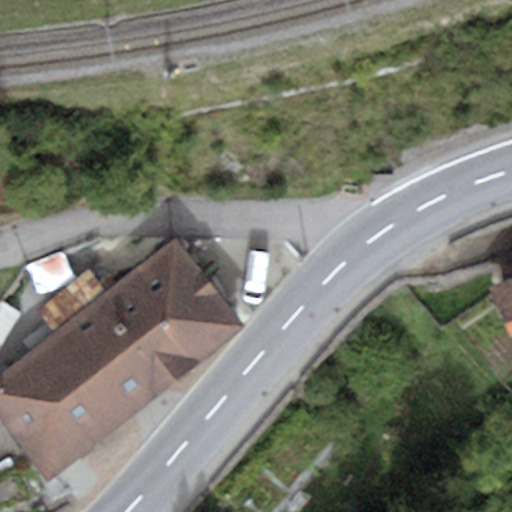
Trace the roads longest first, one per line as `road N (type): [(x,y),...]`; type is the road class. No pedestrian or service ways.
road 1 (residential): [(385,227),(142,206),(0,252)]
road 2 (secondary): [(124,511),(320,286),(385,227)]
road 3 (secondary): [(385,227),(511,171)]
